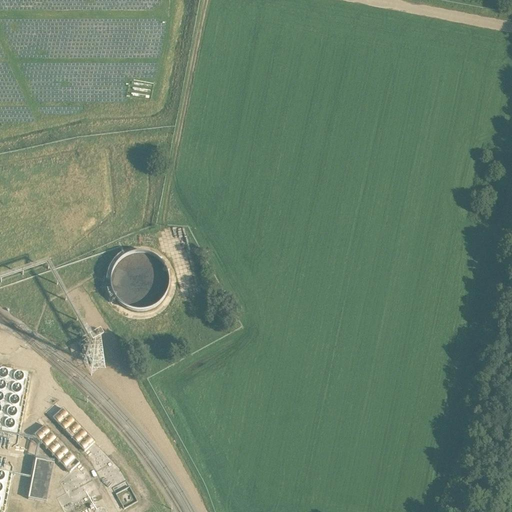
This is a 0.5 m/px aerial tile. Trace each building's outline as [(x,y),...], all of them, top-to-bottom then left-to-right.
[(157,255),(147,251),(136,251),(126,254),(118,261),(114,271),(113,281),(115,292),(122,300),(131,306),(141,308),(152,306),(161,301),(167,292),(170,282),(169,271),(165,262),(157,255)] [(0,433),(16,436),(28,376),(0,370),(0,433)] [(65,408),(56,417),(89,453),(99,444),(65,408)] [(81,462),(47,425),(38,433),(72,470),(81,462)] [(28,501),(46,504),(53,464),(35,461),(28,501)] [(0,511),(1,511),(9,475),(0,473),(0,511)]
